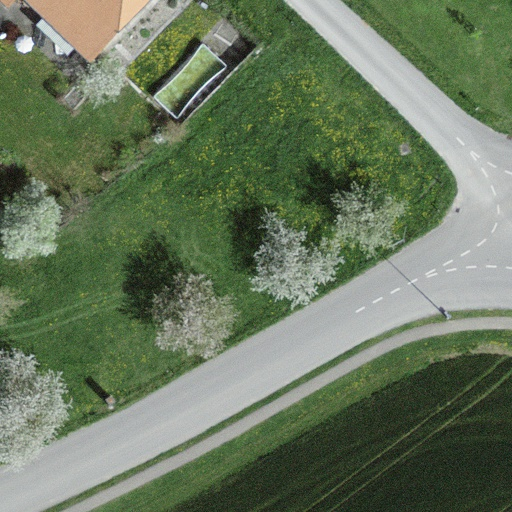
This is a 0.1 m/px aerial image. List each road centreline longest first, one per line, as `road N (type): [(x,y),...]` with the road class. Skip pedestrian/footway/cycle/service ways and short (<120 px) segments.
road 1 (unclassified): [(511,225),(0,498)]
road 2 (residential): [(511,190),(310,0)]
